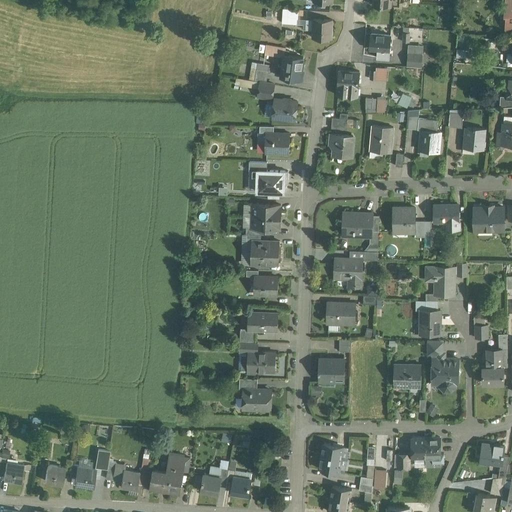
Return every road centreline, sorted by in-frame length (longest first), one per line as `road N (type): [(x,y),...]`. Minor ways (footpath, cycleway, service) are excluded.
road 1 (residential): [(0,500),(244,511)]
road 2 (residential): [(299,427),(309,195)]
road 3 (residential): [(309,195),(321,63),(349,46),(352,0)]
road 4 (residential): [(376,189),(511,182)]
